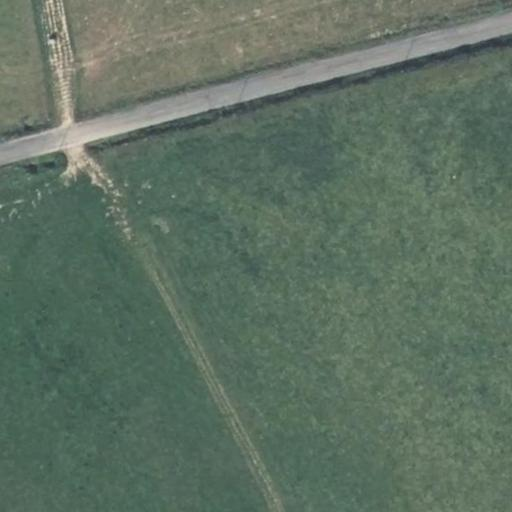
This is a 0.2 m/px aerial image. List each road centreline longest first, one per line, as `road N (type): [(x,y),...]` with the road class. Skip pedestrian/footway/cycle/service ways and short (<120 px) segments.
road 1 (unclassified): [(0,162),(511,32)]
road 2 (track): [(35,0),(58,147)]
